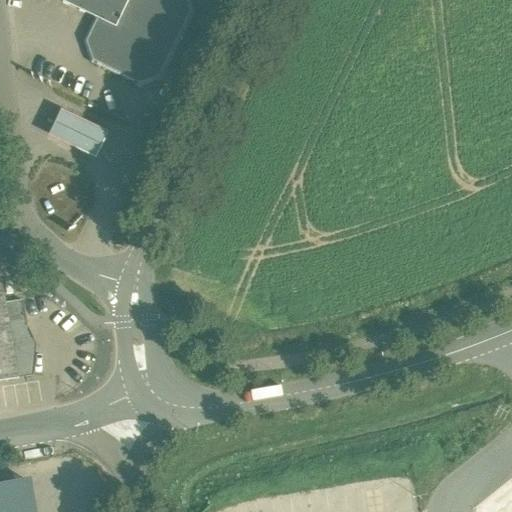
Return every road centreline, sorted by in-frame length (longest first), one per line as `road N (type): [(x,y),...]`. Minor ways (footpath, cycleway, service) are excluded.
road 1 (tertiary): [(150,390),(201,411),(388,372),(511,329)]
road 2 (tertiary): [(134,282),(262,0)]
road 3 (unclassified): [(134,282),(84,272),(20,217),(0,81)]
road 4 (unclassified): [(150,390),(97,413),(0,437)]
